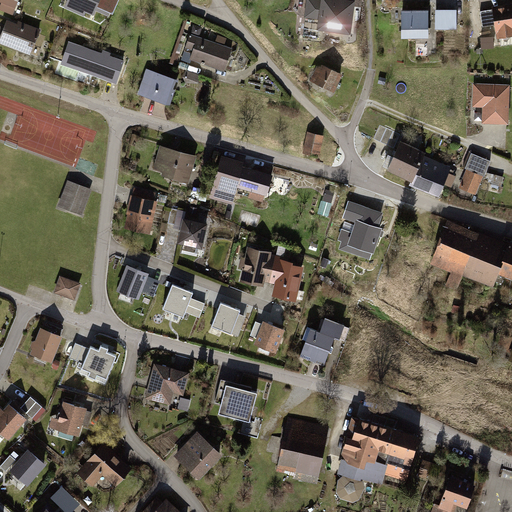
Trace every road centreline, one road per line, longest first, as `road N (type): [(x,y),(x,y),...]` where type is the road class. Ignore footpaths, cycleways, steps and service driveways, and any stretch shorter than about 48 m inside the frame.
road 1 (residential): [(511,461),(357,395),(138,337)]
road 2 (residential): [(372,182),(118,112)]
road 3 (residential): [(372,182),(231,19)]
road 4 (unclassified): [(118,112),(99,274),(102,326)]
road 5 (residential): [(201,511),(130,435),(121,402),(138,337)]
road 6 (residential): [(511,229),(372,182)]
road 7 (track): [(363,100),(481,149)]
road 8 (residential): [(0,73),(118,112)]
